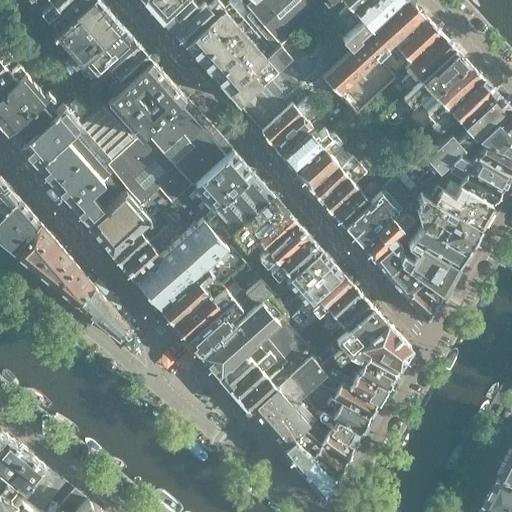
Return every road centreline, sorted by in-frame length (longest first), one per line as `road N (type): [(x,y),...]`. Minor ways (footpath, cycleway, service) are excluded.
road 1 (residential): [(511,212),(329,511)]
road 2 (residential): [(20,170),(154,322),(164,343),(149,383)]
road 3 (residential): [(149,383),(316,511)]
road 4 (residential): [(0,264),(149,383)]
road 5 (residential): [(126,511),(0,408)]
